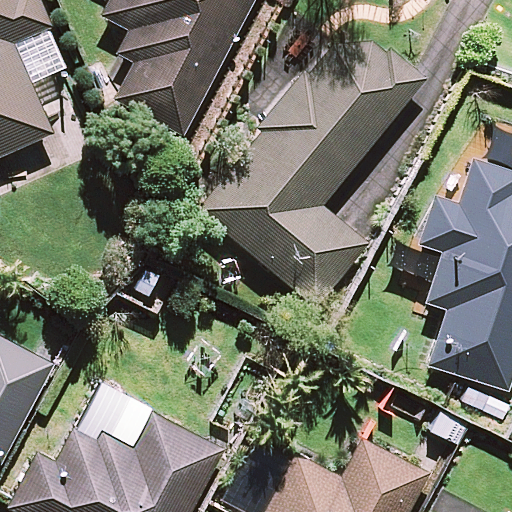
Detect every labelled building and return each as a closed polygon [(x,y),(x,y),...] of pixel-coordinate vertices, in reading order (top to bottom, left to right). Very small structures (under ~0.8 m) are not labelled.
[(0,0),(0,155),(52,133),(12,42),(35,32),(54,75),(66,70),(35,0),(0,0)] [(107,0),(101,13),(147,37),(114,100),(183,136),(254,0),(107,0)] [(323,33),(303,17),(274,52),(280,58),(242,105),(266,125),(198,209),(316,306),(367,243),(320,206),(419,84),(336,16),(323,33)] [(511,162),(477,151),(459,205),(433,196),(418,242),(442,250),(426,298),(448,306),(429,364),(508,391),(511,379),(511,162)] [(0,463),(51,365),(0,338),(0,463)] [(440,405),(426,431),(461,449),(475,424),(440,405)] [(190,511),(223,451),(149,412),(126,456),(74,428),(57,461),(39,451),(10,507),(18,511),(190,511)] [(406,511),(426,475),(361,441),(341,479),(295,455),(265,511),(253,511),(249,510),(247,511),(406,511)]
